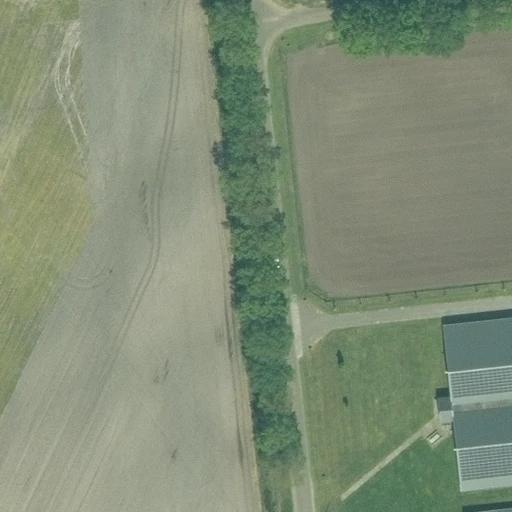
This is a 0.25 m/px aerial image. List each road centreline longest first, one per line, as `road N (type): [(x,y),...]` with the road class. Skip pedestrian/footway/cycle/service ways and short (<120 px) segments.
road 1 (unclassified): [(302,511),(249,29)]
road 2 (unclassified): [(249,29),(478,0)]
